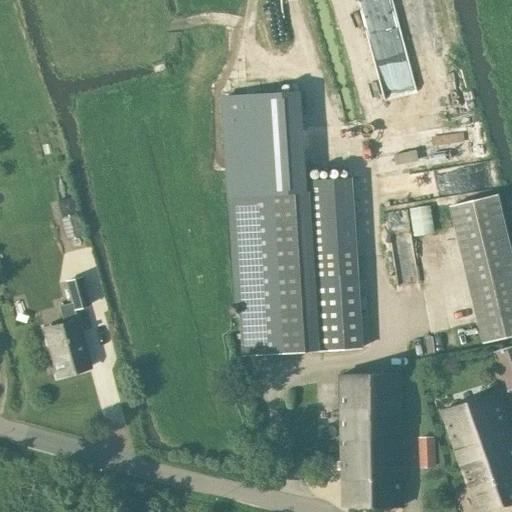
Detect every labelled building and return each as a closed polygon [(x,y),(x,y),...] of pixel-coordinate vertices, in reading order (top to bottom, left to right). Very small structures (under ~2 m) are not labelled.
[(298,92),(225,96),(231,196),(237,303),(239,303),(239,304),(242,356),(298,352),(311,350),(362,348),(353,188),(353,179),(303,181),(298,92)] [(511,253),(498,195),(451,206),(484,343),(511,335),(511,253)] [(76,213),(60,217),(66,241),(70,240),(82,236),(76,213)] [(59,306),(64,324),(76,320),(73,309),(89,305),(82,277),(66,282),(72,302),(59,306)] [(77,320),(76,320),(64,324),(44,329),(57,376),(90,367),(77,320)] [(381,410),(402,410),(401,374),(342,375),(344,506),(383,505),(382,478),(373,479),(373,453),(379,453),(379,445),(367,445),(367,435),(382,435),(381,410)] [(511,431),(498,392),(443,411),(477,511),(485,511),(511,502),(511,431)] [(403,505),(402,410),(381,410),(382,435),(367,435),(367,445),(379,445),(379,453),(373,453),(373,479),(382,478),(383,505),(403,505)] [(435,455),(419,456),(420,468),(435,467),(435,455)]
